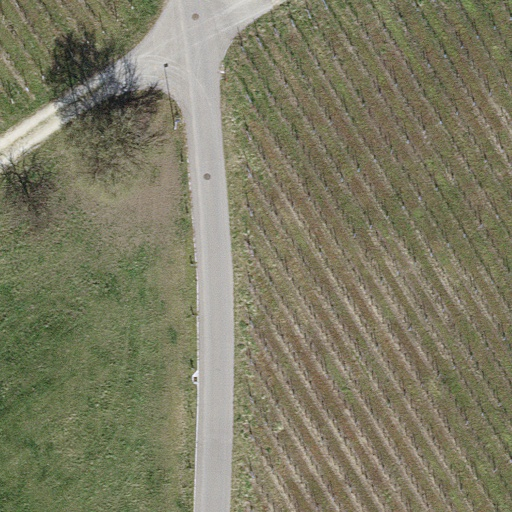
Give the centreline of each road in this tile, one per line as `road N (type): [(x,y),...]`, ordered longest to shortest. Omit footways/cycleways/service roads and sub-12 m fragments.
road 1 (residential): [(187,0),(213,169),(211,511)]
road 2 (track): [(255,0),(0,170)]
